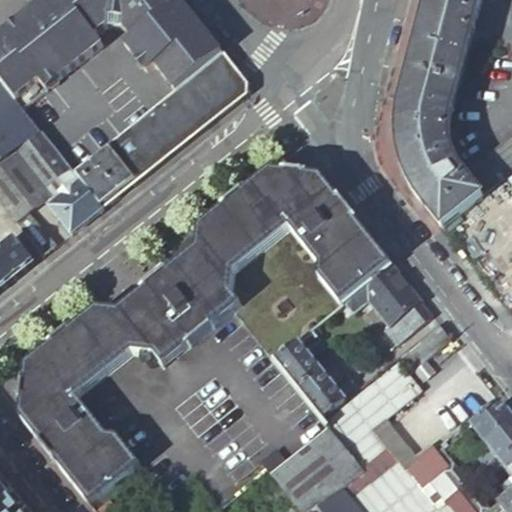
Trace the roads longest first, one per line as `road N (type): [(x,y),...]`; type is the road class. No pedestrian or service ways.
road 1 (residential): [(284,94),(0,328)]
road 2 (tertiary): [(511,367),(350,166)]
road 3 (tertiary): [(350,166),(360,25)]
